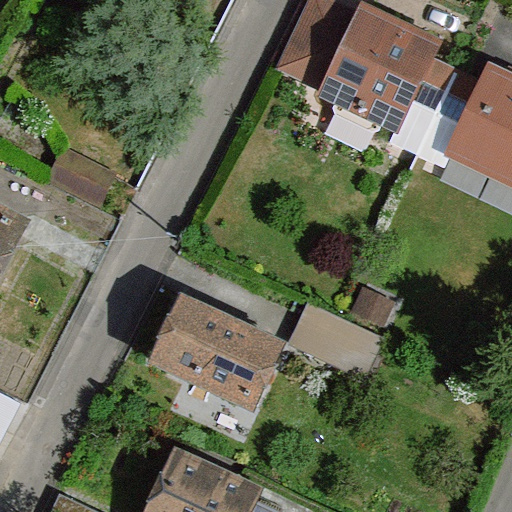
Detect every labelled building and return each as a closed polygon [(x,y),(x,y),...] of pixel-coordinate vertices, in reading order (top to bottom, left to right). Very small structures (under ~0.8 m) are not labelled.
[(434,56),(316,0),(310,0),(269,86),(392,144),(434,56)] [(511,91),(480,77),(439,167),(511,199),(511,91)] [(0,283),(26,229),(0,216),(0,283)] [(314,301),(300,344),(377,369),(391,325),(314,301)] [(165,319),(143,369),(251,416),(273,365),(165,319)] [(0,449),(3,451),(30,398),(0,383),(0,449)] [(168,457),(140,511),(250,511),(256,500),(168,457)]
